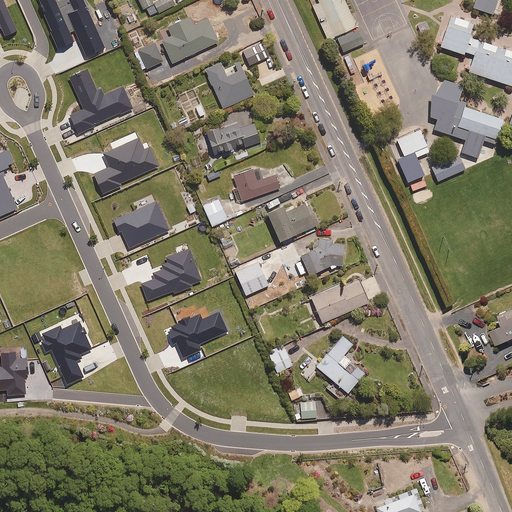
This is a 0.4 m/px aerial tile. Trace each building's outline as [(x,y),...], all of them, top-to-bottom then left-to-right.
[(152,4),(149,0),(138,0),(142,8),(152,4)] [(174,4),(172,0),(157,0),(153,2),(158,12),(174,4)] [(356,26),(344,0),(318,0),(319,2),(312,4),(327,39),(356,26)] [(503,0),(475,0),(474,8),(499,15),(503,0)] [(172,62),(198,51),(199,53),(207,49),(206,47),(218,41),(208,18),(193,24),(189,16),(167,26),(171,34),(161,39),(172,62)] [(132,27),(129,18),(121,21),(125,30),(132,27)] [(472,29),(450,21),(444,39),(466,46),(472,29)] [(367,45),(360,28),(337,39),(344,56),(367,45)] [(511,49),(477,39),(469,66),(511,77),(511,49)] [(162,61),(154,42),(138,49),(146,68),(162,61)] [(261,42),(243,50),(249,64),(269,55),(266,47),(264,48),(261,42)] [(220,60),(205,67),(222,108),(253,94),(238,60),(235,62),(236,65),(224,70),(220,60)] [(467,83),(450,77),(433,123),(468,135),(464,146),(482,153),(488,136),(496,139),(504,117),(460,101),(467,83)] [(205,113),(201,105),(195,107),(199,116),(205,113)] [(205,130),(214,155),(244,145),(245,147),(260,142),(253,123),(239,129),(237,122),(219,128),(218,126),(205,130)] [(160,166),(151,146),(144,149),(139,138),(104,154),(110,166),(92,174),(102,195),(120,187),(119,184),(160,166)] [(425,175),(414,148),(396,155),(408,183),(425,175)] [(235,155),(237,160),(248,155),(246,150),(235,155)] [(466,169),(459,155),(434,166),(441,180),(466,169)] [(254,171),(253,168),(233,175),(237,186),(232,188),(237,202),(280,187),(275,174),(262,179),(259,169),(254,171)] [(214,171),(206,175),(209,180),(221,175),(219,170),(214,172),(214,171)] [(426,185),(424,179),(410,185),(412,190),(426,185)] [(208,203),(207,200),(202,203),(212,225),(227,219),(218,199),(208,203)] [(170,231),(157,200),(113,219),(119,232),(121,231),(129,249),(170,231)] [(309,213),(304,203),(285,211),(282,205),(267,212),(279,240),(317,224),(312,212),(309,213)] [(222,242),(225,248),(233,244),(230,238),(222,242)] [(318,246),(301,254),(303,260),(302,260),(308,274),(329,266),(331,269),(337,267),(337,265),(342,265),(342,243),(331,243),(331,238),(319,238),(318,246)] [(299,256),(292,241),(276,248),(282,264),(299,256)] [(202,281),(190,248),(166,257),(168,263),(163,265),(164,269),(153,273),(155,279),(141,284),(147,301),(173,292),(174,295),(195,287),(194,284),(202,281)] [(268,284),(258,261),(235,271),(245,295),(268,284)] [(368,301),(359,279),(342,286),(341,283),(311,296),(322,322),(368,301)] [(511,308),(498,315),(503,326),(490,332),(496,345),(511,337),(511,308)] [(228,331),(219,311),(203,319),(201,315),(190,320),(189,317),(179,322),(179,323),(172,327),(173,330),(168,333),(174,346),(176,345),(183,359),(203,350),(200,345),(228,331)] [(341,401),(364,372),(343,355),(353,344),(342,335),(316,366),(332,379),(325,388),(341,401)] [(292,365),(284,345),(268,352),(276,371),(292,365)] [(303,394),(300,387),(288,392),(291,399),(303,394)] [(315,401),(300,403),(300,405),(293,405),(294,413),(301,413),(301,418),(316,417),(315,401)] [(410,445),(386,446),(386,461),(402,460),(402,456),(410,456),(410,445)] [(368,488),(370,492),(383,486),(378,476),(367,482),(370,488),(368,488)] [(419,511),(424,510),(416,488),(375,503),(377,511),(419,511)]
